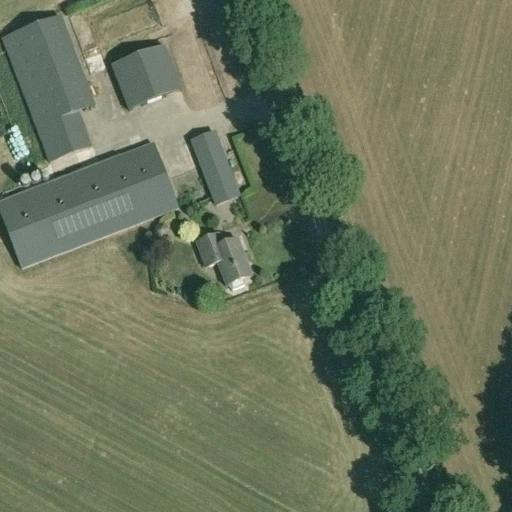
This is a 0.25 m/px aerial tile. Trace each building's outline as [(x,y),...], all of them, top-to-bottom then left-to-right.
[(190,0),(111,25),(117,44),(199,18),(193,0),(190,0)] [(4,42),(52,166),(92,150),(79,116),(96,109),(61,20),(4,42)] [(111,69),(128,114),(180,93),(163,48),(111,69)] [(239,198),(215,135),(191,144),(215,207),(239,198)] [(0,214),(22,271),(178,211),(153,146),(0,204),(0,214)] [(224,288),(225,288),(231,294),(243,289),(243,282),(251,279),(238,241),(223,246),(219,235),(196,243),(205,269),(216,265),(224,288)]
